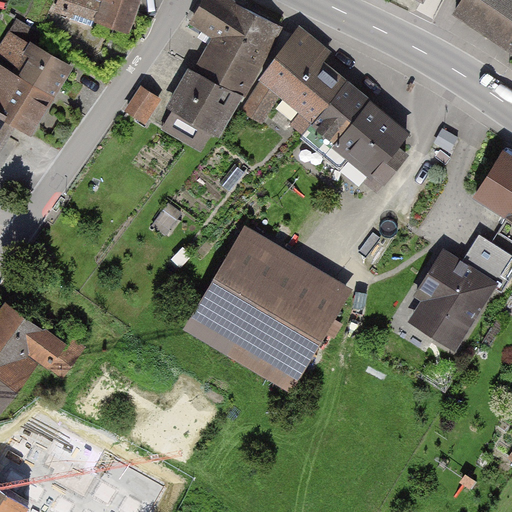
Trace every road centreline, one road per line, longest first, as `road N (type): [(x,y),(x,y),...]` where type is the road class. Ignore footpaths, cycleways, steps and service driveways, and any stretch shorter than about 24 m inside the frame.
road 1 (residential): [(0,265),(181,0)]
road 2 (primary): [(319,0),(511,107)]
